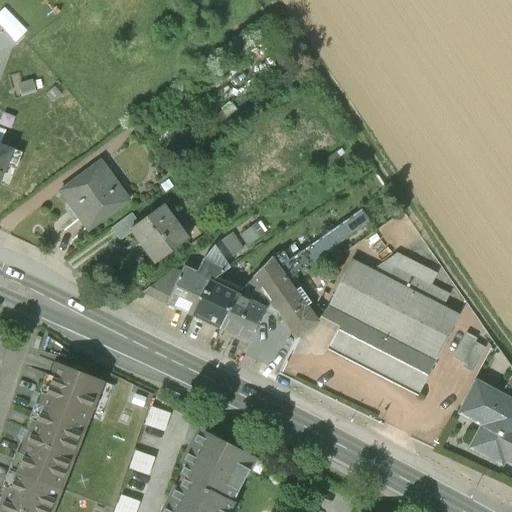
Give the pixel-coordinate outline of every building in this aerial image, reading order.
[(0,49),(10,41),(0,28),(0,49)] [(173,113),(179,122),(198,108),(192,99),(173,113)] [(174,140),(164,126),(148,138),(158,151),(174,140)] [(0,177),(11,148),(0,144),(0,177)] [(101,162),(60,192),(88,231),(129,201),(101,162)] [(136,230),(159,261),(192,236),(169,205),(140,226),(136,230)] [(271,257),(286,278),(369,219),(360,207),(308,243),(288,258),(282,249),(271,257)] [(120,241),(136,230),(140,226),(133,216),(112,231),(120,241)] [(254,222),(235,236),(244,248),(263,235),(254,222)] [(231,231),(216,241),(229,259),(244,248),(235,236),(231,231)] [(303,235),(282,249),(288,258),(308,243),(303,235)] [(216,241),(202,272),(224,282),(233,264),(229,259),(216,241)] [(397,252),(374,269),(443,304),(449,292),(431,283),(437,273),(397,252)] [(254,277),(296,337),(317,322),(286,278),(271,257),(250,272),(254,277)] [(342,324),(330,348),(417,393),(459,312),(443,304),(374,269),(352,258),(323,314),(342,324)] [(142,292),(171,306),(190,266),(184,263),(142,292)] [(171,306),(216,327),(233,292),(235,288),(224,282),(202,272),(190,266),(171,306)] [(263,306),(233,292),(216,327),(246,342),(263,306)] [(465,322),(453,344),(463,350),(461,354),(471,359),(469,363),(477,367),(488,347),(478,342),(481,337),(471,333),(474,327),(465,322)] [(60,365),(38,419),(81,436),(102,382),(60,365)] [(511,397),(476,378),(458,412),(480,424),(468,447),(500,464),(503,460),(511,464),(511,397)] [(152,405),(146,423),(165,429),(171,411),(152,405)] [(59,490),(81,436),(38,419),(17,473),(59,490)] [(182,466),(188,469),(235,494),(253,460),(201,432),(182,466)] [(137,449),(130,467),(149,474),(156,456),(137,449)] [(188,469),(176,492),(214,511),(228,511),(234,503),(231,501),(235,494),(188,469)] [(50,511),(59,490),(17,473),(1,511),(50,511)] [(214,511),(176,492),(165,511),(214,511)] [(121,493),(115,511),(117,511),(135,511),(140,500),(121,493)]
